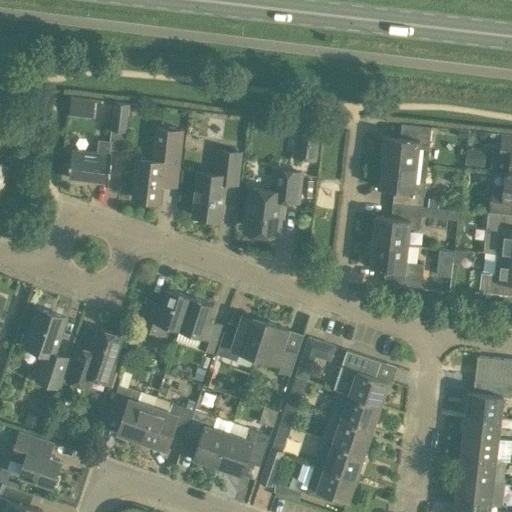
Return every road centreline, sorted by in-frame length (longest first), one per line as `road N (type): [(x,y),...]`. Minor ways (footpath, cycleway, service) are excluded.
road 1 (secondary): [(511,39),(171,0)]
road 2 (residential): [(336,305),(131,236)]
road 3 (residential): [(336,305),(356,123)]
road 4 (residential): [(411,511),(431,332)]
road 5 (residential): [(89,511),(97,487),(125,478),(222,511)]
